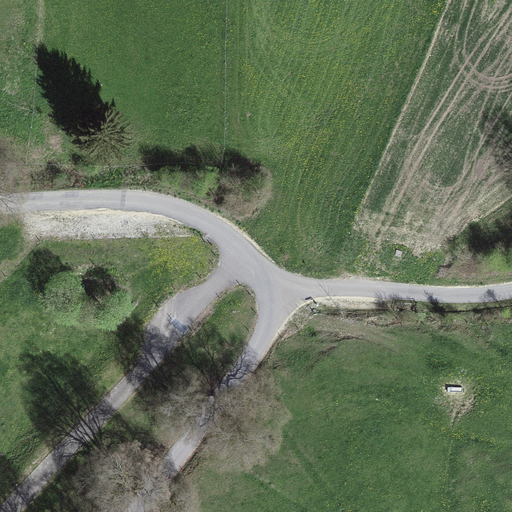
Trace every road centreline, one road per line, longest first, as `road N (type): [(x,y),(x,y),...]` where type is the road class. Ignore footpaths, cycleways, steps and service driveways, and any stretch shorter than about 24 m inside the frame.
road 1 (unclassified): [(135,511),(264,333),(273,305),(267,276),(231,238),(185,211),(122,199),(0,203)]
road 2 (track): [(273,291),(511,291)]
